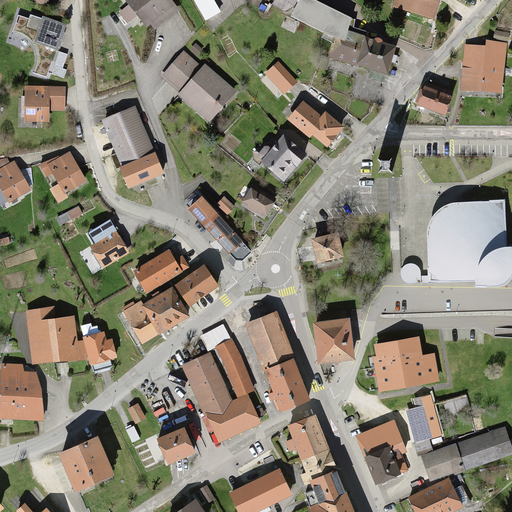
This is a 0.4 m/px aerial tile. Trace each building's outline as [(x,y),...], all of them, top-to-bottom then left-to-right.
[(123,0),(144,26),(149,22),(154,27),(176,9),(169,0),(123,0)] [(273,0),(289,10),(295,0),(273,0)] [(395,46),(353,33),(358,21),(320,0),(300,0),(292,14),(340,42),(337,52),(358,59),(356,64),(386,73),(395,46)] [(395,0),(393,7),(435,20),(440,0),(395,0)] [(37,61),(33,73),(48,77),(64,28),(29,16),(28,20),(17,17),(12,32),(22,37),(32,44),(36,53),(37,61)] [(465,46),(460,89),(501,93),(506,45),(486,43),(486,49),(465,46)] [(184,50),(159,78),(211,122),(235,94),(184,50)] [(296,83),(278,62),(266,73),(284,93),(296,83)] [(452,92),(424,84),(418,106),(446,113),(452,92)] [(43,91),(23,91),(23,122),(46,122),(46,110),(63,110),(63,88),(43,88),(43,91)] [(301,101),(287,120),(324,147),(338,128),(301,101)] [(137,107),(101,121),(123,177),(159,162),(137,107)] [(252,155),(282,180),(303,154),(279,135),(269,147),(263,142),(252,155)] [(68,152),(45,166),(63,196),(86,182),(68,152)] [(378,160),(378,172),(392,172),(392,160),(378,160)] [(12,161),(0,168),(0,191),(7,204),(30,191),(12,161)] [(251,187),(241,204),(263,217),(273,200),(251,187)] [(205,227),(219,215),(202,196),(188,209),(205,227)] [(234,209),(224,198),(215,205),(226,217),(234,209)] [(427,233),(428,282),(474,279),(475,286),(496,285),(502,284),(507,281),(510,277),(511,272),(511,246),(506,246),(505,200),(455,202),(449,204),(444,206),(438,209),(433,215),(430,221),(428,227),(427,233)] [(241,242),(243,241),(219,215),(205,227),(228,253),(241,242)] [(114,232),(89,247),(102,268),(127,254),(114,232)] [(337,233),(312,237),(316,261),(341,257),(337,233)] [(241,242),(228,253),(236,260),(239,260),(242,260),(250,253),(241,242)] [(167,251),(133,271),(146,294),(181,274),(167,251)] [(205,267),(173,284),(184,303),(215,286),(205,267)] [(170,287),(122,312),(138,341),(185,316),(170,287)] [(51,308),(24,311),(29,363),(77,358),(73,317),(52,319),(51,308)] [(308,398),(275,310),(244,322),(277,410),(308,398)] [(354,360),(348,319),(314,323),(320,364),(354,360)] [(104,328),(81,335),(88,362),(112,356),(104,328)] [(253,391),(232,339),(213,347),(235,399),(253,391)] [(416,339),(372,346),(380,392),(437,382),(432,353),(419,355),(416,339)] [(208,354),(180,367),(214,441),(257,421),(246,397),(230,404),(208,354)] [(30,367),(0,364),(0,419),(42,423),(43,393),(30,367)] [(443,403),(446,417),(466,412),(461,390),(443,395),(442,393),(413,399),(418,423),(435,419),(432,405),(443,403)] [(143,423),(135,405),(126,409),(134,427),(143,423)] [(326,450),(311,415),(286,426),(301,461),(326,450)] [(422,425),(408,430),(415,452),(429,447),(422,425)] [(180,426),(154,436),(163,459),(189,449),(180,426)] [(359,445),(376,482),(405,470),(399,456),(408,452),(398,428),(359,445)] [(502,430),(422,456),(430,480),(509,454),(502,430)] [(96,437),(57,450),(70,491),(109,478),(96,437)] [(279,468),(231,490),(240,511),(250,511),(291,494),(279,468)] [(351,511),(334,469),(308,479),(317,501),(308,505),(310,511),(351,511)] [(407,497),(413,511),(449,511),(462,507),(450,478),(407,497)] [(201,511),(193,499),(173,511),(201,511)]
